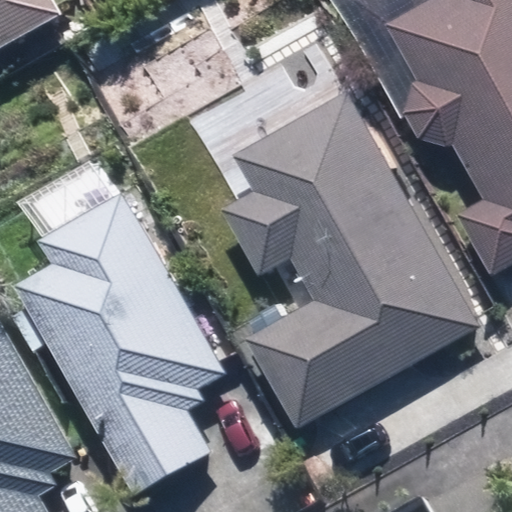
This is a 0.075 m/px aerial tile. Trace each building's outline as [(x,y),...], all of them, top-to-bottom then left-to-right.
[(52,0),(0,0),(0,53),(64,19),(52,0)] [(511,0),(381,0),(346,21),(420,149),(454,155),(485,207),(462,220),(499,283),(511,275),(511,0)] [(485,331),(350,94),(235,159),(256,197),(226,213),(264,281),(295,264),(319,306),(299,317),(285,292),(245,314),(258,338),(247,344),(299,436),(485,331)] [(18,288),(137,501),(218,456),(190,405),(230,383),(127,198),(41,246),(54,269),(18,288)] [(84,466),(0,316),(0,511),(54,511),(42,489),(84,466)]
